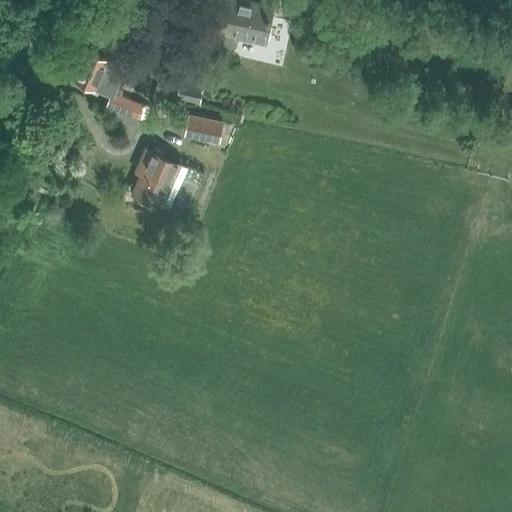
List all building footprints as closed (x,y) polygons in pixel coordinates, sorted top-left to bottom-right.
[(223,0),(214,46),(230,50),(235,47),(237,36),(266,42),(273,8),(237,1),(237,0),(223,0)] [(285,0),(285,14),(313,16),(312,0),(285,0)] [(139,12),(138,11),(131,8),(130,10),(128,15),(126,20),(134,24),(139,12)] [(340,10),(340,28),(367,28),(367,10),(340,10)] [(394,49),(446,50),(445,28),(394,27),(394,49)] [(75,80),(107,93),(112,95),(108,104),(139,117),(145,103),(122,94),(123,89),(111,84),(114,77),(120,79),(126,65),(87,50),(75,80)] [(177,97),(200,102),(203,86),(180,82),(177,97)] [(184,135),(220,143),(225,120),(189,112),(184,135)] [(146,165),(134,193),(147,199),(167,207),(170,208),(182,178),(188,166),(181,164),(182,163),(180,162),(166,156),(162,154),(153,150),(148,148),(142,164),(146,165)]
